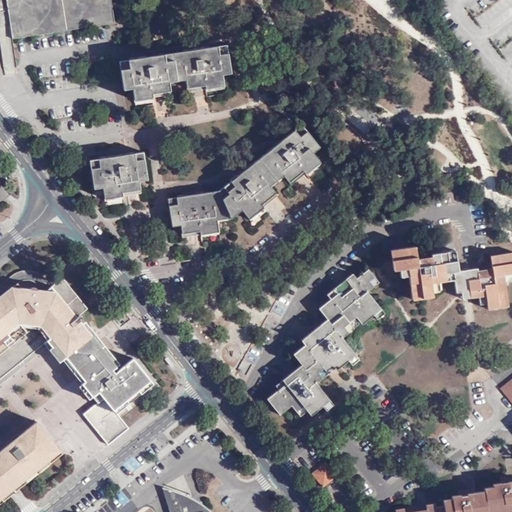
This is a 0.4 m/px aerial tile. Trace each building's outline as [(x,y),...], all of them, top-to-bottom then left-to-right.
[(10,0),(12,10),(14,24),(16,38),(118,23),(114,0),(10,0)] [(1,26),(14,24),(12,10),(0,11),(1,26)] [(123,58),(125,82),(133,81),(134,87),(135,100),(156,97),(154,92),(172,89),(171,84),(172,84),(171,81),(171,75),(187,72),(188,78),(189,86),(206,84),(206,89),(206,91),(225,89),(223,75),(223,69),(230,68),(227,44),(123,58)] [(171,75),(171,81),(188,78),(187,72),(171,75)] [(154,92),(156,97),(173,94),(172,89),(154,92)] [(303,125),(221,189),(229,212),(239,205),(242,209),(251,221),(266,210),(262,205),(277,194),(271,185),(286,176),(291,182),(304,172),(309,176),(323,166),(314,154),(312,150),(319,144),(303,125)] [(322,148),(319,144),(312,150),(314,154),(322,148)] [(90,159),(93,182),(102,181),(102,188),(104,200),(123,197),(122,192),(140,190),(139,180),(138,175),(148,174),(145,152),(90,159)] [(229,212),(221,189),(168,197),(172,225),(183,224),(184,233),(201,231),(202,235),(219,234),(217,220),(216,215),(229,212)] [(229,212),(230,218),(231,218),(242,209),(239,205),(229,212)] [(395,278),(397,279),(400,278),(410,277),(411,283),(413,307),(433,305),(433,299),(432,290),(440,290),(447,289),(446,281),(455,280),(455,289),(457,301),(462,301),(472,300),(472,306),(480,305),(487,304),(488,313),(489,318),(510,315),(507,291),(506,283),(511,282),(511,261),(493,265),(494,278),(480,280),(479,276),(459,279),(456,260),(431,263),(431,267),(417,268),(416,255),(393,258),(395,278)] [(68,277),(67,275),(56,283),(54,279),(52,281),(46,286),(51,291),(58,285),(68,277)] [(95,309),(68,277),(58,285),(51,291),(46,286),(43,284),(39,284),(35,287),(35,294),(29,287),(24,292),(19,286),(0,301),(0,384),(47,344),(51,341),(66,360),(70,356),(90,381),(87,384),(97,396),(102,403),(89,413),(113,445),(131,429),(120,414),(155,384),(135,359),(119,373),(116,370),(123,364),(119,358),(115,361),(95,337),(99,334),(95,328),(90,331),(83,321),(89,317),(88,315),(95,309)] [(325,326),(328,329),(332,334),(344,324),(350,332),(356,326),(362,333),(362,334),(363,334),(374,325),(379,330),(386,323),(369,302),(375,297),(371,291),(375,287),(370,280),(359,288),(355,283),(335,298),(338,302),(331,308),(320,318),(325,326)] [(446,281),(447,289),(455,289),(455,280),(446,281)] [(24,292),(29,287),(24,282),(19,286),(24,292)] [(371,291),(375,297),(380,293),(375,287),(371,291)] [(328,304),(331,308),(338,302),(335,298),(328,304)] [(481,313),(488,313),(487,304),(480,305),(481,313)] [(304,357),(294,365),(300,373),(303,374),(308,379),(318,371),(323,378),(331,371),(336,377),(337,378),(348,369),(355,364),(342,347),(349,342),(344,336),(350,332),(344,324),(332,334),(328,329),(309,343),(314,349),(304,357)] [(356,326),(350,332),(354,338),(356,339),(362,334),(362,333),(356,326)] [(354,338),(350,332),(344,336),(349,342),(354,338)] [(119,358),(99,334),(95,337),(115,361),(119,358)] [(67,361),(66,360),(51,341),(47,344),(52,349),(65,364),(67,361)] [(302,354),(304,357),(314,349),(309,343),(300,351),(302,354)] [(67,361),(87,384),(90,381),(70,356),(66,360),(67,361)] [(352,375),(360,369),(355,364),(348,369),(352,375)] [(278,400),(267,409),(281,428),(292,418),(296,422),(302,416),(307,422),(306,423),(309,426),(322,417),(329,411),(315,393),(322,388),(317,383),(323,378),(318,371),(308,379),(303,374),(282,390),(285,394),(278,400)] [(331,371),(323,378),(328,384),(336,377),(331,371)] [(328,384),(323,378),(317,383),(322,388),(328,384)] [(511,400),(511,380),(503,388),(511,400)] [(94,399),(97,396),(87,384),(84,387),(94,399)] [(275,396),(278,400),(285,394),(282,390),(275,396)] [(329,411),(322,417),(326,421),(332,415),(329,411)] [(302,416),(296,422),(300,428),(306,423),(307,422),(302,416)] [(38,426),(0,455),(0,507),(63,458),(38,426)] [(326,463),(311,473),(321,489),(336,479),(326,463)] [(500,485),(489,487),(490,492),(485,493),(484,493),(476,495),(458,498),(452,499),(452,502),(444,503),(444,510),(435,511),(434,507),(428,508),(428,511),(419,511),(419,510),(408,511),(511,511),(511,482),(508,483),(507,479),(499,480),(500,485)] [(162,487),(169,511),(175,511),(168,489),(162,487)] [(195,511),(206,508),(191,498),(195,511)]
